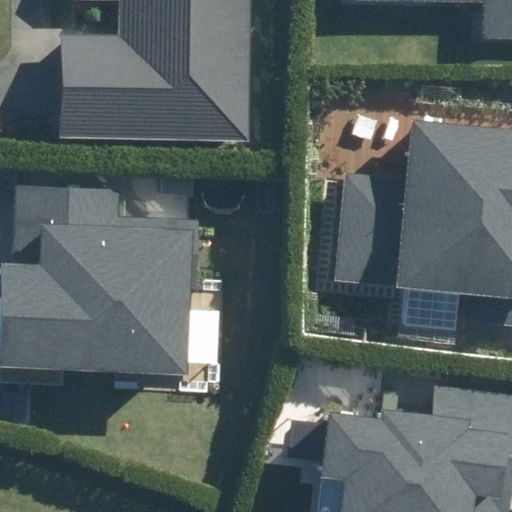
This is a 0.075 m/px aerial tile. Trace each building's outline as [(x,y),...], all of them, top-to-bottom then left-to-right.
[(60,33),(59,138),(248,141),(249,0),(115,0),(115,34),(60,33)] [(480,39),(511,39),(511,0),(364,0),(481,3),(480,39)] [(465,318),(511,322),(511,130),(413,120),(407,181),(347,175),(336,281),(468,294),(465,318)] [(3,266),(0,316),(0,381),(65,385),(66,370),(187,377),(192,288),(202,289),(205,223),(113,218),(114,190),(18,185),(14,266),(3,266)] [(511,511),(511,390),(438,381),(434,415),(382,408),(380,420),(331,414),(324,474),(351,478),(346,511),(511,511)]
